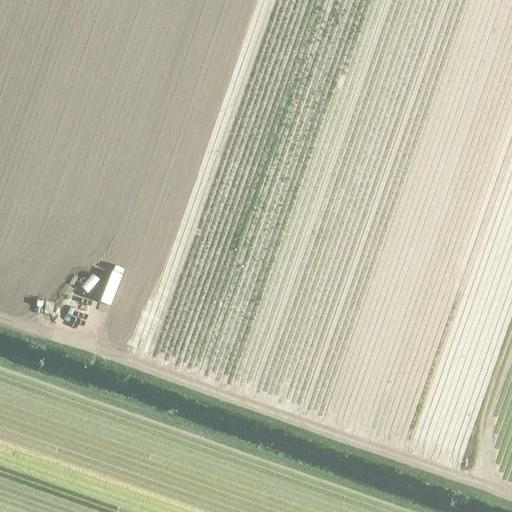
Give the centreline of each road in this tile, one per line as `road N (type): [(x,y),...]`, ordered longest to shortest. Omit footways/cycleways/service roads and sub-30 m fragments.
road 1 (track): [(511,497),(0,314)]
road 2 (track): [(511,335),(461,479)]
